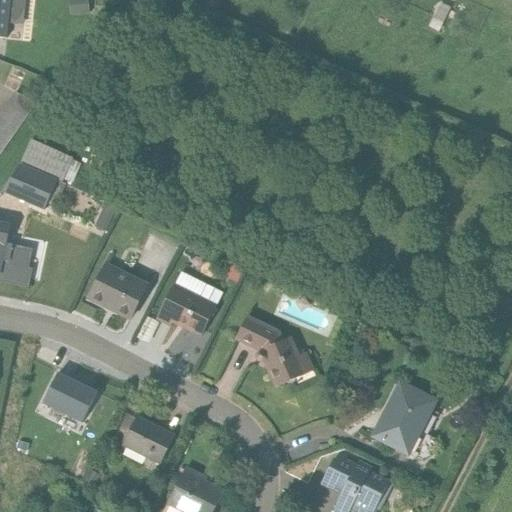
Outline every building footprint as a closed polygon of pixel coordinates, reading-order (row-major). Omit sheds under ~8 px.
[(0,0),(0,40),(5,42),(9,0),(0,0)] [(0,155),(29,107),(10,96),(0,112),(0,155)] [(30,142),(2,193),(43,211),(56,180),(62,183),(72,159),(30,142)] [(9,225),(0,223),(0,283),(28,289),(32,270),(28,269),(32,250),(5,245),(9,225)] [(149,286),(105,265),(85,301),(130,322),(149,286)] [(216,307),(173,285),(155,321),(169,328),(172,324),(200,338),(216,307)] [(259,354),(256,356),(255,360),(256,362),(259,364),(263,365),(274,390),(314,372),(305,354),(299,356),(290,338),(283,341),(279,332),(246,316),(235,342),(259,354)] [(41,401),(82,420),(97,391),(55,370),(41,401)] [(408,458),(437,401),(398,382),(369,438),(408,458)] [(174,437),(136,417),(121,447),(159,466),(174,437)] [(355,466),(334,456),(319,486),(340,496),(332,511),(334,511),(349,511),(350,511),(372,511),(388,482),(368,473),(369,469),(357,463),(355,466)] [(207,478),(186,467),(165,505),(178,511),(213,511),(224,491),(205,482),(207,478)]
